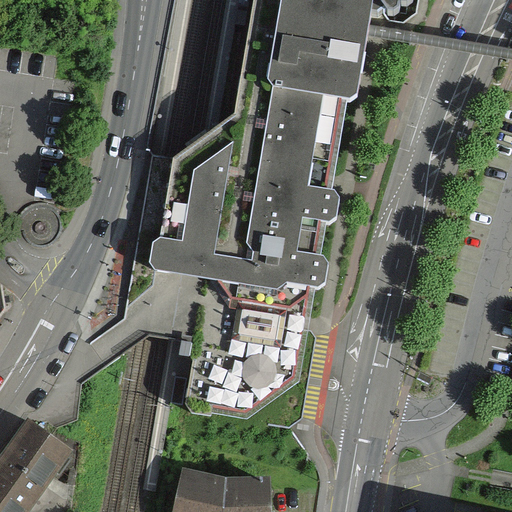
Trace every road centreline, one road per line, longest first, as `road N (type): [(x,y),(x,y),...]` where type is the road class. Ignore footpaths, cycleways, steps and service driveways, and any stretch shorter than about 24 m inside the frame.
road 1 (tertiary): [(349,511),(369,411),(438,179),(473,65),(506,0)]
road 2 (tertiary): [(142,0),(106,209),(0,403)]
